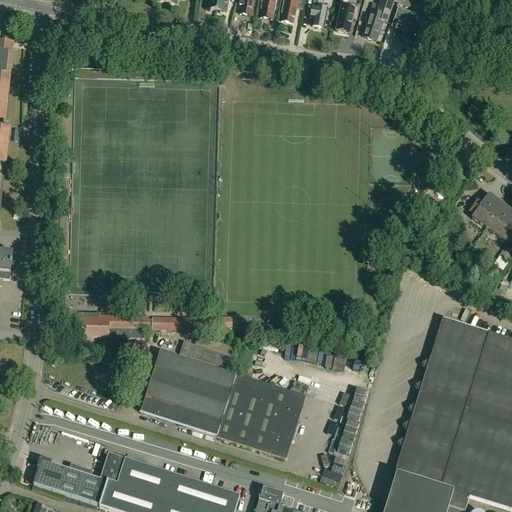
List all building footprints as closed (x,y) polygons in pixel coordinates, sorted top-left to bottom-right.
[(207,0),(206,10),(215,12),(217,0),(207,0)] [(217,0),(215,12),(219,13),(220,15),(223,15),(224,14),(226,14),(228,0),(217,0)] [(240,7),(239,15),(251,18),(254,2),(254,0),(240,0),(239,7),(240,7)] [(263,0),(263,3),(262,3),(260,11),(261,11),(260,19),(272,22),(275,6),(275,0),(263,0)] [(383,23),(386,25),(393,3),(384,0),(380,0),(379,7),(372,5),(362,39),(377,43),(383,23)] [(412,0),(398,0),(397,6),(409,11),(412,0)] [(311,13),(310,20),(313,20),(312,28),(323,31),(326,16),(328,5),(314,2),(313,8),(312,13),(311,13)] [(282,15),(281,23),(293,25),(296,9),(296,5),(284,3),(284,7),(282,7),(281,15),(282,15)] [(356,22),(359,7),(342,4),(336,33),(348,36),(350,28),(351,28),(352,21),(356,22)] [(402,19),(398,30),(396,30),(392,42),(398,44),(400,41),(411,45),(416,30),(418,24),(402,19)] [(0,131),(3,131),(4,130),(13,48),(0,46),(0,131)] [(3,131),(0,131),(0,213),(9,132),(8,132),(8,131),(4,130),(3,131)] [(479,226),(486,231),(506,245),(511,235),(511,213),(503,208),(504,207),(488,196),(487,198),(481,206),(479,209),(475,205),(472,208),(469,213),(473,216),(471,220),(479,226)] [(0,280),(9,282),(13,254),(0,252),(0,280)] [(503,272),(509,264),(499,257),(493,265),(503,272)] [(152,331),(192,332),(192,320),(152,319),(152,322),(148,322),(148,319),(108,318),(108,317),(100,317),(100,315),(81,315),(81,321),(80,321),(79,338),(113,339),(113,340),(143,340),(144,331),(148,331),(148,329),(152,329),(152,331)] [(396,477),(384,511),(464,511),(469,500),(511,511),(511,342),(442,321),(443,320),(442,320),(393,477),(394,477),(394,476),(396,477)] [(232,333),(232,321),(194,321),(194,333),(232,333)] [(179,356),(199,362),(198,366),(160,354),(140,415),(217,439),(285,461),(296,427),(295,427),(304,400),(308,388),(295,384),(291,395),(221,373),(222,370),(229,372),(233,359),(183,344),(179,356)] [(360,375),(362,364),(349,361),(347,373),(360,375)] [(265,383),(275,385),(276,373),(267,372),(265,383)] [(352,411),(364,414),(370,391),(359,388),(352,411)] [(343,476),(349,478),(356,456),(351,454),(356,437),(344,434),(339,451),(337,450),(333,461),(346,465),(343,476)] [(99,509),(108,511),(235,511),(240,499),(108,456),(100,482),(51,466),(51,464),(40,460),(36,471),(38,471),(33,487),(99,508),(99,509)] [(255,511),(291,511),(279,508),(283,496),(263,490),(261,494),(260,494),(258,500),(259,500),(255,511)]
